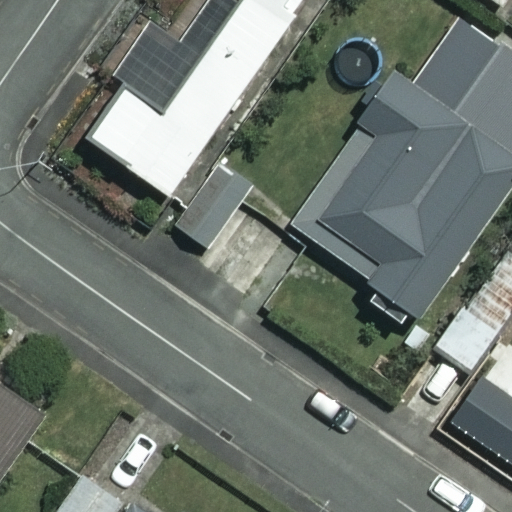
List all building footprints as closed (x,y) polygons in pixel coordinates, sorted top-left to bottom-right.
[(143,0),(99,62),(124,81),(86,134),(165,190),(302,0),(143,0)] [(511,175),(511,57),(486,41),(444,107),(390,72),(290,227),(424,313),(511,175)] [(266,196),(224,163),(174,228),(216,261),(266,196)] [(511,305),(511,242),(509,240),(431,344),(464,369),(511,305)] [(0,383),(0,471),(40,409),(0,383)] [(162,511),(132,492),(121,509),(79,480),(57,511),(162,511)]
